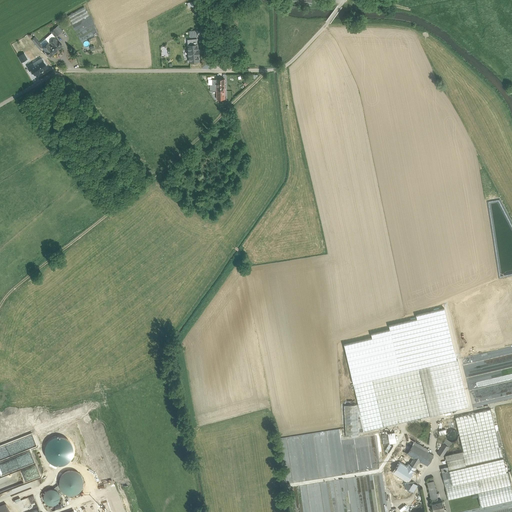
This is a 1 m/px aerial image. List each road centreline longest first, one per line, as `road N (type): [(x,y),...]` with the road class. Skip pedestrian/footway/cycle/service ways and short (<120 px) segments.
road 1 (unclassified): [(0,106),(61,70),(280,68),(344,0)]
road 2 (track): [(267,69),(0,307)]
